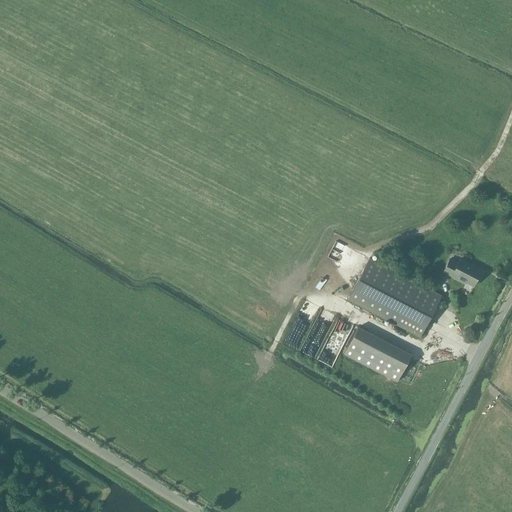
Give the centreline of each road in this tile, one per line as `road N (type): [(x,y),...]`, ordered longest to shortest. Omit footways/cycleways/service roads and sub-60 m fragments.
road 1 (unclassified): [(397,511),(511,298)]
road 2 (unclassified): [(198,511),(0,385)]
